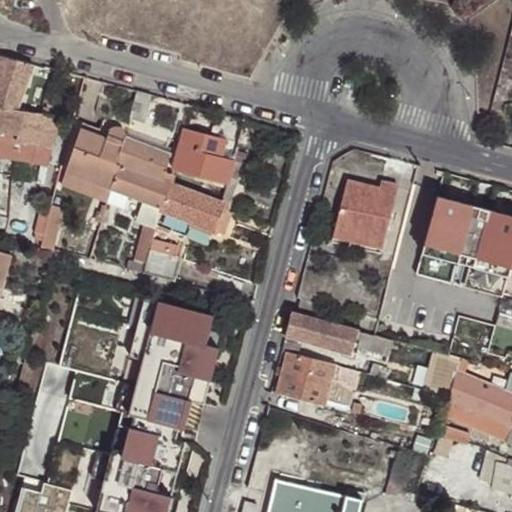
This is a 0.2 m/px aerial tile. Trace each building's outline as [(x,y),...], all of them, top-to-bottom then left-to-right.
[(34,64),(1,56),(0,61),(0,67),(0,68),(0,106),(17,109),(34,64)] [(151,95),(138,91),(130,119),(144,123),(151,95)] [(0,158),(49,166),(60,117),(17,109),(0,106),(0,158)] [(110,188),(125,137),(125,134),(121,129),(116,128),(111,131),(109,139),(81,129),(67,172),(110,188)] [(226,140),(184,129),(179,147),(222,158),(226,140)] [(171,154),(125,137),(110,188),(143,200),(162,208),(169,184),(169,183),(163,181),(171,154)] [(222,158),(179,147),(173,168),(228,182),(229,179),(234,161),(222,158)] [(106,203),(110,188),(67,172),(62,186),(106,203)] [(222,204),(169,184),(162,208),(161,211),(192,223),(224,235),(232,211),(227,209),(235,181),(229,179),(228,182),(222,204)] [(347,179),(336,223),(368,231),(366,236),(383,241),(398,185),(381,180),(379,188),(347,179)] [(511,213),(442,194),(429,243),(511,265),(511,213)] [(161,211),(162,208),(143,200),(137,218),(147,222),(157,224),(161,211)] [(65,210),(53,206),(51,213),(47,230),(46,233),(44,244),(43,248),(54,251),(65,210)] [(101,221),(105,209),(93,206),(90,218),(95,219),(101,221)] [(47,230),(51,213),(36,209),(32,226),(47,230)] [(118,213),(105,209),(101,221),(115,225),(118,213)] [(192,223),(161,211),(157,224),(156,228),(186,237),(192,223)] [(156,228),(157,224),(147,222),(141,240),(152,243),(153,240),(156,228)] [(368,231),(336,223),(333,236),(382,248),(383,241),(366,236),(368,231)] [(44,244),(46,233),(39,231),(36,242),(44,244)] [(151,249),(152,243),(141,240),(137,258),(147,261),(151,249)] [(179,246),(153,240),(152,243),(151,249),(177,256),(179,246)] [(511,279),(511,265),(429,243),(421,274),(507,298),(511,279)] [(177,256),(151,249),(147,261),(144,274),(175,282),(182,257),(177,256)] [(0,253),(0,299),(12,257),(0,253)] [(144,274),(147,261),(137,258),(135,263),(133,271),(144,274)] [(215,315),(78,279),(48,390),(36,386),(28,414),(59,423),(44,479),(69,486),(62,511),(163,511),(194,398),(206,402),(220,345),(208,342),(215,315)] [(301,298),(297,314),(323,321),(327,305),(301,298)] [(292,313),(286,335),(351,354),(358,330),(323,321),(297,314),(293,313),(292,313)] [(373,334),(358,330),(351,354),(356,355),(360,341),(366,343),(367,341),(372,342),(373,334)] [(391,338),(373,334),(372,342),(370,346),(387,351),(391,338)] [(461,357),(432,349),(422,387),(451,394),(457,374),(461,357)] [(287,352),(287,353),(277,391),(326,404),(327,397),(335,366),(287,352)] [(359,359),(357,371),(359,372),(369,375),(373,363),(359,359)] [(357,371),(340,367),(339,372),(357,378),(359,372),(357,371)] [(451,394),(450,398),(449,402),(479,415),(511,428),(511,395),(457,374),(451,394)] [(326,404),(347,410),(348,404),(327,397),(326,404)] [(479,415),(449,402),(446,412),(450,414),(475,424),(479,415)] [(511,428),(479,415),(475,424),(474,426),(506,440),(511,428)] [(451,431),(442,429),(440,435),(449,438),(451,431)] [(451,431),(449,438),(452,439),(460,441),(462,435),(462,434),(451,430),(451,431)] [(449,438),(440,435),(433,451),(446,456),(452,439),(449,438)] [(462,435),(460,441),(468,444),(469,437),(462,435)] [(469,437),(468,444),(481,448),(483,440),(470,435),(469,437)] [(485,480),(497,484),(506,455),(493,452),(485,480)] [(511,457),(506,455),(497,484),(495,489),(511,494),(511,457)] [(394,462),(386,492),(409,492),(416,468),(394,462)] [(267,511),(359,511),(362,500),(362,499),(345,494),(276,477),(267,511)] [(346,490),(345,494),(362,499),(362,500),(363,500),(365,495),(346,490)]
